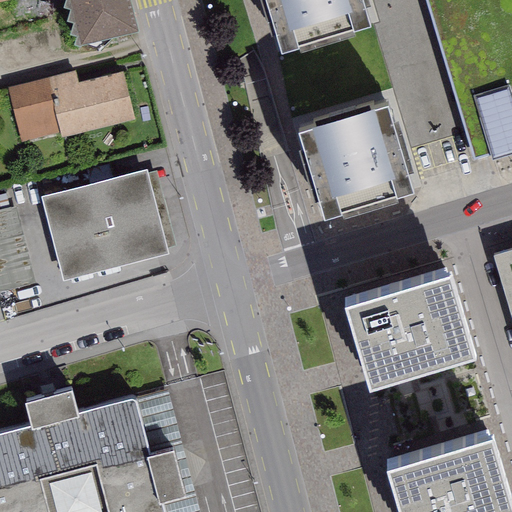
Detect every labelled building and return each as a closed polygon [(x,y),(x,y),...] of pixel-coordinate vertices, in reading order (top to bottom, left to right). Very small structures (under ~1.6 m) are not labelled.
[(137,33),(129,0),(68,0),(79,47),(137,33)] [(358,0),(261,0),(282,67),(298,62),(299,65),(355,48),(354,45),(371,40),(358,0)] [(511,0),(425,0),(475,164),(489,159),(491,166),(511,160),(511,0)] [(47,77),(60,134),(61,137),(134,120),(123,72),(78,82),(75,71),(47,77)] [(60,134),(47,77),(8,87),(21,143),(60,134)] [(387,120),(298,146),(324,233),(341,228),(342,231),(398,215),(397,211),(413,207),(387,120)] [(146,176),(146,174),(40,202),(62,284),(168,257),(166,250),(146,176)] [(155,174),(146,176),(166,250),(175,247),(155,174)] [(511,255),(493,261),(511,324),(511,255)] [(448,287),(345,318),(371,404),(476,373),(448,287)] [(30,431),(0,438),(0,511),(162,511),(161,509),(184,503),(171,456),(149,462),(132,401),(77,416),(71,395),(24,408),(30,431)] [(509,511),(491,453),(386,484),(393,511),(509,511)]
